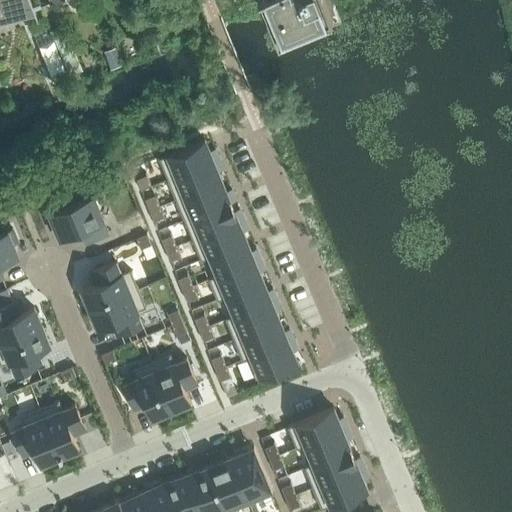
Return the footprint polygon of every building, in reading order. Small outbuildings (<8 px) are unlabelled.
[(0,0),(0,20),(34,11),(35,15),(37,14),(30,0),(0,0)] [(270,0),(277,15),(270,18),(283,48),(342,23),(333,1),(332,0),(270,0)] [(168,33),(155,38),(159,48),(172,44),(168,33)] [(116,47),(105,51),(111,67),(122,63),(116,47)] [(206,138),(160,157),(168,178),(220,157),(215,147),(210,149),(210,148),(206,138)] [(220,157),(168,178),(177,198),(223,179),(219,170),(224,167),(220,157)] [(148,174),(137,178),(142,189),(152,185),(148,174)] [(223,179),(177,198),(185,218),(231,199),(231,200),(237,198),(232,187),(227,189),(223,179)] [(94,194),(46,214),(52,227),(56,225),(61,236),(80,229),(85,241),(110,231),(94,194)] [(156,194),(145,198),(150,209),(160,205),(156,194)] [(231,199),(185,218),(193,238),(244,217),(240,206),(235,209),(231,200),(231,199)] [(160,205),(150,209),(155,220),(165,216),(160,205)] [(244,217),(193,238),(202,259),(211,255),(210,254),(247,239),(244,229),(249,227),(244,217)] [(13,227),(0,232),(0,276),(5,274),(0,262),(0,261),(19,254),(14,243),(19,241),(13,227)] [(147,232),(137,237),(141,248),(152,244),(147,232)] [(172,234),(162,238),(167,249),(177,245),(172,234)] [(247,239),(210,254),(211,255),(218,273),(219,274),(261,257),(257,246),(251,248),(247,239)] [(177,245),(167,249),(171,260),(182,256),(177,245)] [(218,273),(209,277),(218,299),(227,295),(227,294),(264,279),(260,269),(265,267),(261,257),(219,274),(218,273)] [(95,282),(83,288),(91,307),(139,287),(131,268),(122,272),(117,259),(90,270),(95,282)] [(189,274),(179,278),(183,289),(194,285),(189,274)] [(264,279),(227,294),(227,295),(235,313),(235,314),(277,296),(273,286),(268,288),(266,283),(264,279)] [(194,285),(183,289),(188,300),(198,296),(194,285)] [(139,287),(91,307),(99,326),(111,321),(116,333),(143,322),(138,309),(147,306),(139,287)] [(235,313),(226,317),(226,318),(235,338),(280,319),(277,309),(282,307),(277,296),(235,314),(235,313)] [(17,298),(0,305),(0,334),(2,340),(3,341),(43,325),(35,305),(22,311),(17,298)] [(178,308),(168,312),(173,324),(183,319),(178,308)] [(206,313),(195,318),(200,329),(210,325),(206,313)] [(183,319),(173,324),(177,335),(188,330),(183,319)] [(280,319),(235,338),(243,359),(252,355),(252,354),(294,336),(290,326),(284,328),(280,319)] [(2,340),(0,341),(0,359),(2,364),(11,360),(16,372),(43,361),(38,349),(50,344),(43,325),(3,341),(2,340)] [(210,325),(200,329),(204,340),(215,336),(210,325)] [(294,336),(252,354),(252,355),(260,375),(278,368),(281,374),(300,366),(296,356),(293,349),(298,347),(294,336)] [(113,348),(102,353),(106,363),(117,358),(113,348)] [(171,352),(152,360),(172,408),(192,400),(186,388),(198,383),(187,356),(175,361),(171,352)] [(222,353),(212,358),(216,369),(227,364),(222,353)] [(137,377),(125,382),(136,409),(148,404),(153,416),(172,408),(152,360),(133,368),(137,377)] [(227,364),(216,369),(221,380),(231,376),(227,364)] [(72,365),(61,370),(65,380),(77,375),(72,365)] [(59,398),(41,406),(61,455),(80,447),(75,434),(87,429),(76,402),(63,407),(59,398)] [(26,423),(13,428),(24,455),(36,450),(42,463),(61,455),(41,406),(22,414),(26,423)] [(334,406),(288,425),(297,447),(306,443),(306,442),(348,425),(344,415),(339,417),(334,406)] [(348,425),(306,442),(306,443),(314,462),(351,447),(347,438),(352,435),(348,425)] [(265,446),(270,457),(280,453),(276,442),(265,446)] [(254,446),(231,455),(250,502),(273,492),(254,446)] [(313,462),(305,465),(313,486),(365,465),(360,454),(355,457),(351,447),(314,462),(313,462)] [(280,453),(270,457),(274,469),(285,464),(280,453)] [(231,455),(208,465),(226,506),(225,507),(227,511),(250,502),(231,455)] [(208,465),(186,474),(202,511),(211,511),(225,507),(226,506),(208,465)] [(365,465),(313,486),(322,507),(368,488),(364,477),(369,475),(365,465)] [(202,511),(186,474),(164,483),(176,511),(202,511)] [(292,482),(282,486),(286,497),(297,493),(292,482)] [(176,511),(164,483),(142,492),(150,511),(176,511)] [(121,501),(120,501),(124,511),(150,511),(142,492),(121,501)] [(297,493),(286,497),(291,508),(301,504),(297,493)] [(120,497),(96,507),(98,511),(124,511),(120,501),(121,501),(120,497)]
